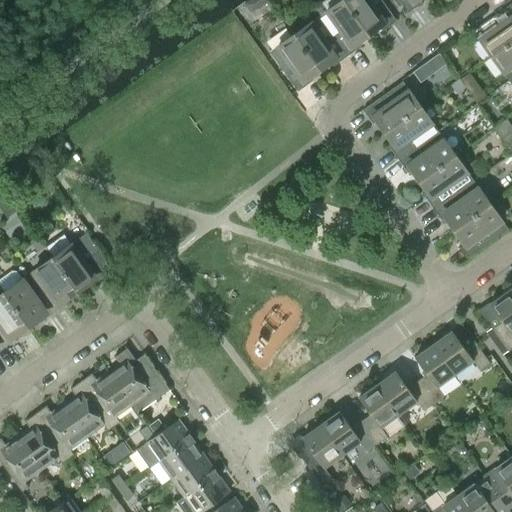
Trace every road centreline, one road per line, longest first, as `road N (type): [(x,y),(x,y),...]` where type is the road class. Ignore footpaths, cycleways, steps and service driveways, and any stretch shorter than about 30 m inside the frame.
road 1 (residential): [(448,297),(328,128),(328,108),(479,0)]
road 2 (residential): [(242,443),(448,297)]
road 3 (residential): [(242,443),(139,299)]
road 4 (residential): [(0,397),(139,299)]
